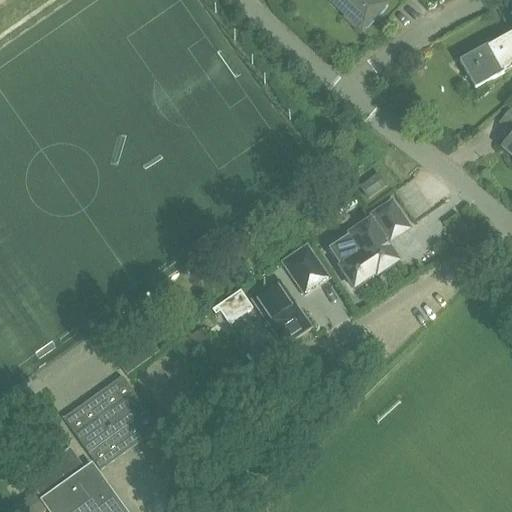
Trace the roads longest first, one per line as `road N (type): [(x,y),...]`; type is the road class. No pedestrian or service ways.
road 1 (unclassified): [(511,229),(347,89)]
road 2 (residential): [(483,0),(347,89)]
road 3 (unclassified): [(347,89),(246,0)]
